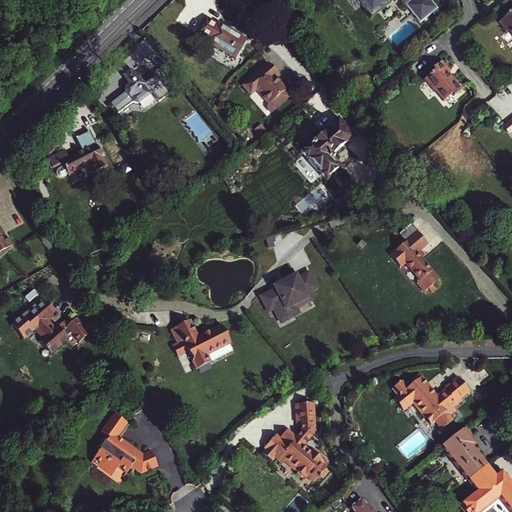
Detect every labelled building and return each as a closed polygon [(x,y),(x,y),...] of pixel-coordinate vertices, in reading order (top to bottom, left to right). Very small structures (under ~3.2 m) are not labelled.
[(360,0),(372,14),(381,6),(382,7),(390,0),(401,0),(420,23),(438,8),(431,0),(419,0),(415,4),(412,1),(411,0),(360,0)] [(499,19),(491,26),(499,36),(500,34),(511,47),(511,46),(511,14),(509,12),(502,17),(500,17),(499,19)] [(207,39),(206,41),(236,59),(247,40),(217,22),(216,24),(207,18),(207,19),(198,33),(207,39)] [(277,57),(251,80),(259,89),(265,84),(278,98),(295,83),(284,71),(287,68),(277,57)] [(451,72),(453,70),(445,59),(435,68),(437,70),(427,78),(437,90),(438,90),(440,88),(448,98),(455,92),(457,95),(467,87),(460,78),(459,78),(458,79),(455,75),(453,75),(451,72)] [(170,93),(157,76),(146,84),(141,76),(139,77),(133,69),(124,76),(130,85),(127,87),(126,92),(127,93),(112,104),(119,114),(134,103),(136,105),(138,105),(151,96),(149,94),(153,92),(160,102),(170,93)] [(459,78),(453,70),(451,72),(453,75),(455,75),(458,79),(459,78)] [(446,99),(448,98),(440,88),(438,90),(446,99)] [(338,121),(335,124),(302,152),(326,180),(339,168),(336,164),(337,163),(331,157),(353,138),(338,121)] [(70,175),(71,177),(92,166),(96,174),(109,167),(95,140),(82,147),(85,152),(71,160),(66,152),(50,160),(54,169),(65,164),(66,166),(70,175)] [(70,175),(66,166),(62,168),(61,169),(60,171),(60,174),(62,175),(63,176),(65,177),(66,176),(70,175)] [(0,253),(13,246),(9,240),(4,242),(1,237),(3,236),(0,230),(0,253)] [(430,301),(432,297),(437,291),(442,286),(421,269),(415,263),(417,260),(424,252),(412,242),(390,268),(402,279),(405,274),(423,289),(420,293),(430,301)] [(415,263),(421,269),(424,266),(417,260),(415,263)] [(275,311),(281,322),(294,315),(291,309),(300,304),(301,307),(311,302),(306,294),(317,288),(309,274),(299,280),(297,276),(288,280),(289,283),(283,286),(281,284),(275,287),(276,290),(261,298),(270,314),(275,311)] [(437,291),(432,297),(436,300),(441,295),(437,291)] [(39,302),(31,308),(34,311),(22,321),(32,333),(35,330),(43,339),(40,342),(50,354),(67,340),(66,339),(71,335),(78,343),(87,335),(79,325),(81,324),(76,319),(69,325),(65,321),(55,329),(47,320),(54,314),(44,302),(41,305),(39,302)] [(171,331),(179,346),(184,343),(198,369),(211,362),(208,356),(231,343),(222,326),(199,338),(189,321),(171,331)] [(435,421),(442,430),(453,421),(449,416),(456,411),(451,406),(456,402),(460,399),(469,392),(458,378),(444,389),(446,390),(437,397),(432,391),(430,392),(425,385),(426,384),(419,375),(411,382),(413,384),(407,389),(401,382),(392,389),(398,396),(394,400),(403,411),(414,402),(420,410),(419,411),(430,425),(435,421)] [(305,448),(302,445),(310,438),(310,436),(315,436),(314,405),(298,405),(298,425),(303,425),(303,433),(298,438),(290,447),(281,438),(278,435),(270,443),(271,444),(263,452),(272,460),(275,456),(282,464),(285,461),(296,471),(296,474),(300,478),(303,479),(305,477),(313,484),(317,480),(318,481),(319,479),(321,481),(328,474),(321,467),(324,463),(313,452),(311,455),(304,449),(305,448)] [(143,475),(158,465),(149,451),(142,455),(115,441),(123,427),(109,419),(99,438),(103,441),(107,443),(97,460),(92,469),(98,473),(99,471),(104,473),(105,470),(115,475),(117,472),(127,477),(131,470),(143,475)] [(289,429),(281,438),(290,447),(298,438),(289,429)] [(469,481),(487,466),(472,448),(474,446),(469,438),(472,436),(468,430),(464,433),(444,449),(447,453),(469,481)] [(319,446),(310,438),(302,445),(305,448),(304,449),(311,455),(313,452),(319,446)] [(107,443),(103,441),(93,458),(97,460),(107,443)] [(460,506),(465,511),(479,511),(499,497),(489,484),(497,478),(487,466),(469,481),(477,492),(460,506)] [(99,471),(98,473),(123,486),(127,477),(117,472),(115,475),(105,470),(104,473),(99,471)] [(346,500),(352,492),(348,489),(342,497),(346,500)] [(371,511),(361,499),(349,508),(351,511),(371,511)]
